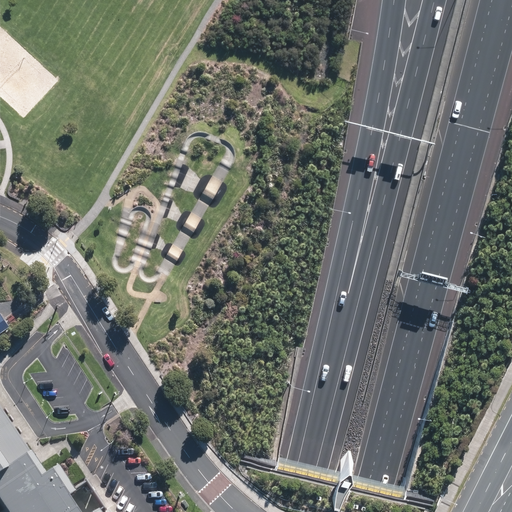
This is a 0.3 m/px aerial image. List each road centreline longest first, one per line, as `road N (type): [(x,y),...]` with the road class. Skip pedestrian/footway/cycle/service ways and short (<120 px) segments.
road 1 (motorway): [(500,0),(365,511)]
road 2 (residential): [(0,216),(65,266),(170,429),(235,511)]
road 3 (motorway): [(335,332),(377,221),(435,0)]
road 4 (motorway): [(335,332),(395,0)]
road 5 (motorway): [(295,511),(335,332)]
